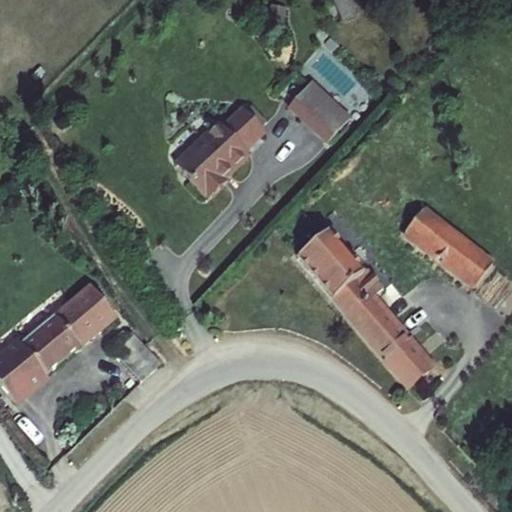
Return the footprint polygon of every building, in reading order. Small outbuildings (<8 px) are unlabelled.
[(311,130),(332,106),(308,85),(287,109),(311,130)] [(311,130),(326,143),(347,119),(332,106),(311,130)] [(219,126),(175,168),(204,199),(205,197),(209,201),(226,185),(222,182),(248,158),(243,154),(264,135),(243,112),(223,131),(219,126)] [(492,268),(422,213),(404,236),(474,291),(492,268)] [(327,233),(297,259),(409,391),(430,372),(370,302),(383,291),(366,271),(362,274),(327,233)] [(4,361),(0,363),(0,390),(13,406),(116,321),(90,289),(20,347),(17,343),(0,357),(4,361)] [(130,335),(110,354),(140,386),(160,367),(130,335)]
